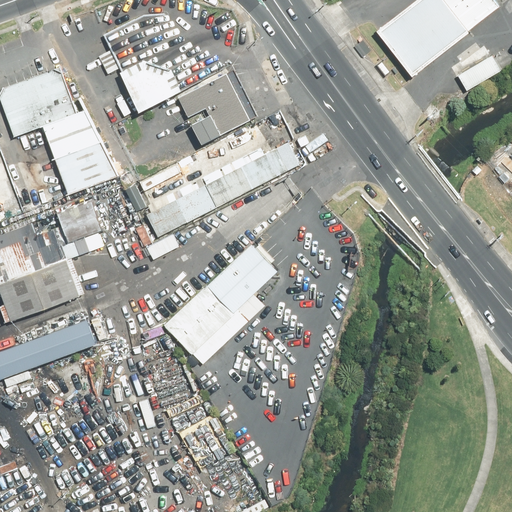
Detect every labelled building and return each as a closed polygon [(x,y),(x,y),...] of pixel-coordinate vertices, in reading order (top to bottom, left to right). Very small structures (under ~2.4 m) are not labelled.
[(414,75),(471,32),(445,0),(415,0),(378,29),(414,75)] [(115,50),(101,56),(108,74),(122,68),(115,50)] [(494,54),(460,74),(469,89),(503,69),(494,54)] [(118,73),(137,112),(163,99),(178,92),(167,68),(143,61),(118,73)] [(4,89),(0,96),(0,97),(15,136),(43,126),(78,114),(59,67),(4,89)] [(227,68),(177,96),(203,143),(254,116),(227,68)] [(85,111),(78,114),(43,126),(67,195),(121,176),(85,111)] [(233,132),(210,143),(215,154),(239,143),(233,132)] [(24,135),(1,143),(23,204),(46,196),(24,135)] [(269,136),(140,203),(157,234),(286,167),(269,136)] [(483,169),(479,164),(473,169),(478,174),(483,169)] [(291,175),(268,186),(277,203),(299,192),(291,175)] [(96,199),(66,210),(79,244),(109,233),(96,199)] [(0,235),(0,289),(11,319),(81,294),(68,260),(66,261),(54,229),(36,235),(32,224),(0,235)] [(251,246),(165,326),(204,367),(266,309),(252,294),(275,272),(251,246)] [(95,343),(87,320),(0,352),(0,371),(2,378),(95,343)]
